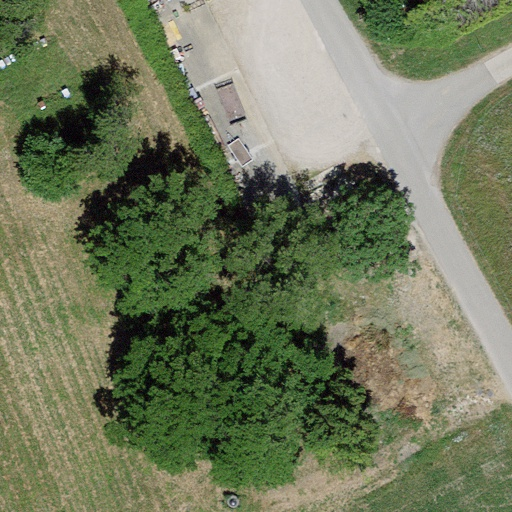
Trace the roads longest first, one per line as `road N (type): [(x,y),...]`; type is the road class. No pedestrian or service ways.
road 1 (track): [(511,64),(390,132),(511,359)]
road 2 (residential): [(319,0),(390,132)]
